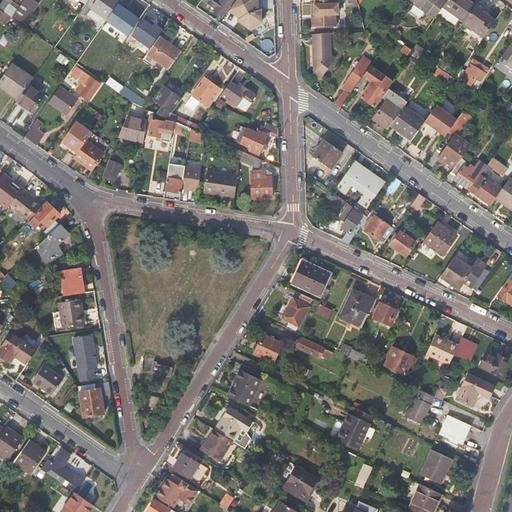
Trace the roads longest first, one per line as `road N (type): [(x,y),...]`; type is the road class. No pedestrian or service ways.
road 1 (residential): [(137,482),(291,233)]
road 2 (residential): [(90,207),(137,482)]
road 3 (residential): [(287,82),(511,242)]
road 4 (residential): [(511,332),(291,233)]
road 5 (residential): [(291,233),(122,204),(90,207)]
road 6 (residential): [(137,482),(0,385)]
road 7 (residential): [(291,233),(287,82)]
road 8 (residential): [(169,0),(287,82)]
